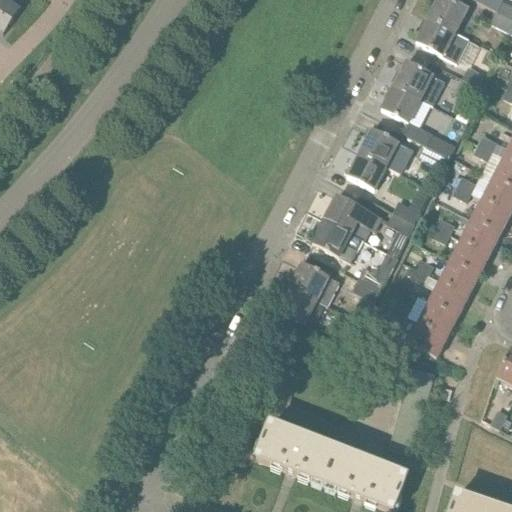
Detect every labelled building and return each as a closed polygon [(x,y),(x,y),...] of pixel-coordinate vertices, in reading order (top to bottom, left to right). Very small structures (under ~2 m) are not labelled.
[(0,0),(0,37),(2,40),(21,12),(1,0),(0,0)] [(439,0),(427,23),(455,38),(468,14),(440,0),(439,0)] [(466,0),(466,1),(496,16),(511,24),(511,9),(492,0),(466,0)] [(511,39),(511,24),(496,16),(490,28),(511,39)] [(455,38),(427,23),(415,47),(456,68),(462,56),(449,49),(455,38)] [(393,90),(419,104),(432,80),(405,66),(393,90)] [(461,83),(484,94),(490,82),(467,71),(461,83)] [(478,106),(484,94),(461,83),(455,95),(478,106)] [(419,104),(393,90),(380,114),(407,128),(419,104)] [(502,103),(511,108),(511,96),(506,93),(502,103)] [(359,158),(385,171),(397,148),(371,134),(359,158)] [(426,150),(449,162),(455,150),(432,138),(426,150)] [(477,150),(492,157),(497,147),(482,140),(477,150)] [(511,142),(502,162),(511,167),(511,142)] [(443,174),(449,162),(426,150),(420,162),(443,174)] [(472,159),(487,167),(492,157),(477,150),(472,159)] [(385,171),(359,158),(346,182),(373,195),(385,171)] [(492,183),(511,193),(511,167),(502,162),(492,183)] [(456,190),(471,198),(476,189),(461,181),(456,190)] [(481,203),(510,218),(511,214),(511,193),(492,183),(481,203)] [(451,200),(466,208),(471,198),(456,190),(451,200)] [(324,224),(350,238),(355,228),(374,237),(381,224),(336,200),(324,224)] [(470,224),(500,239),(510,218),(481,203),(470,224)] [(392,217),(414,229),(420,217),(398,205),(392,217)] [(409,240),(414,229),(392,217),(386,229),(409,240)] [(435,232),(449,240),(454,230),(440,222),(435,232)] [(350,238),(324,224),(311,248),(338,262),(350,238)] [(460,245),(489,260),(500,239),(470,224),(460,245)] [(430,242),(445,249),(449,240),(435,232),(430,242)] [(449,265),(478,280),(489,260),(460,245),(449,265)] [(414,272),(429,280),(434,270),(419,263),(414,272)] [(438,286),(468,301),(478,280),(449,265),(438,286)] [(289,291),(316,306),(328,282),(301,268),(289,291)] [(357,284),(380,296),(387,284),(364,272),(357,284)] [(409,282),(424,290),(429,280),(414,272),(409,282)] [(374,308),(380,296),(357,284),(351,296),(374,308)] [(428,307),(457,322),(468,301),(438,286),(428,307)] [(316,306),(289,291),(276,315),(304,329),(316,306)] [(392,314),(407,322),(412,312),(397,304),(392,314)] [(417,327),(446,342),(457,322),(428,307),(417,327)] [(387,324),(402,332),(407,322),(392,314),(387,324)] [(446,342),(417,327),(407,348),(436,363),(446,342)] [(327,351),(351,357),(355,345),(330,338),(327,351)] [(495,382),(511,390),(511,353),(510,353),(495,382)] [(407,384),(430,390),(433,379),(410,373),(407,384)] [(404,396),(427,402),(430,390),(407,384),(404,396)] [(401,407),(424,413),(427,402),(404,396),(401,407)] [(398,419),(421,425),(424,413),(401,407),(398,419)] [(490,428),(500,434),(507,419),(497,414),(490,428)] [(395,430),(418,436),(421,425),(398,419),(395,430)] [(256,463),(324,490),(337,455),(269,429),(256,463)] [(392,442),(415,448),(418,436),(395,430),(392,442)] [(389,453),(412,459),(415,448),(392,442),(389,453)] [(324,490),(358,503),(380,511),(393,511),(406,482),(337,455),(324,490)] [(450,511),(493,511),(455,499),(450,511)]
